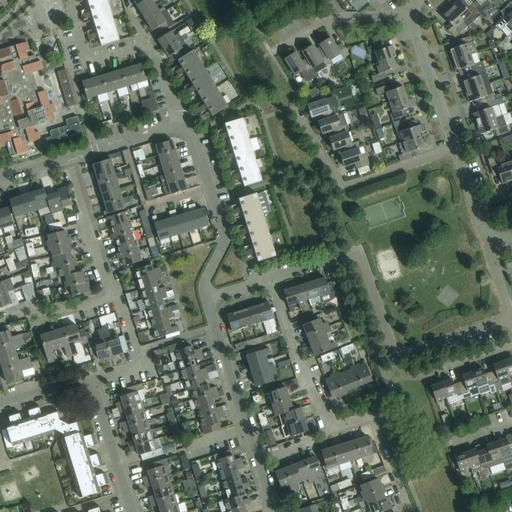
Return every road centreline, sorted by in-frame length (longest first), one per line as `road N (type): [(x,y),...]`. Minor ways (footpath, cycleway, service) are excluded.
road 1 (residential): [(511,316),(402,352),(394,349),(356,250),(270,277)]
road 2 (residential): [(270,277),(323,414),(333,428),(376,421),(410,511)]
road 3 (residential): [(455,148),(345,183),(298,115)]
road 4 (residential): [(116,295),(68,158)]
road 5 (residential): [(455,148),(414,13)]
road 6 (residential): [(85,383),(132,511)]
road 7 (residential): [(242,427),(201,298)]
road 8 (residential): [(286,43),(331,17),(414,13)]
road 9 (residential): [(85,383),(140,360),(116,295)]
